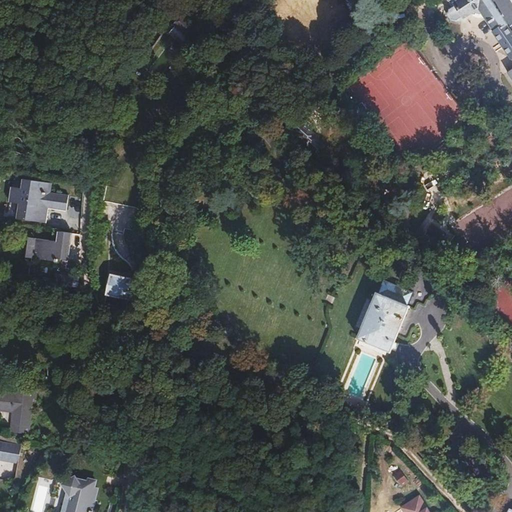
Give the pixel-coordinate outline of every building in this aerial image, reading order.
[(511,0),(446,0),(451,8),(448,10),(446,15),(449,19),(456,19),(471,9),(473,12),(479,13),(482,11),(495,31),(493,32),(511,61),(511,67),(506,71),(511,80),(511,0)] [(198,30),(182,15),(177,21),(174,24),(189,38),(191,35),(194,38),(200,32),(198,31),(198,30)] [(189,38),(174,24),(171,21),(165,29),(165,30),(182,45),(189,38)] [(226,48),(216,59),(222,66),(233,54),(226,48)] [(316,135),(296,117),(286,127),(309,148),(312,145),(309,142),(316,135)] [(66,210),(68,195),(50,192),(51,182),(23,177),(21,187),(11,185),(9,200),(19,201),(16,217),(45,221),(47,206),(66,210)] [(445,233),(431,224),(425,232),(439,241),(445,233)] [(69,259),(72,233),(60,231),(58,241),(27,237),(24,257),(56,261),(57,258),(69,259)] [(77,287),(78,264),(70,263),(69,275),(55,273),(53,283),(77,287)] [(507,318),(511,310),(511,289),(506,286),(497,299),(505,304),(499,313),(507,318)] [(399,339),(412,305),(379,293),(362,339),(395,351),(399,339)] [(40,400),(42,391),(18,387),(16,397),(0,394),(0,411),(14,414),(10,433),(28,436),(33,402),(34,399),(40,400)] [(346,412),(349,406),(341,403),(338,409),(346,412)] [(369,421),(372,415),(363,411),(361,418),(369,421)] [(14,448),(0,444),(0,459),(11,462),(14,448)] [(400,469),(393,474),(398,480),(405,475),(400,469)] [(79,476),(66,481),(69,489),(70,489),(72,493),(70,497),(69,500),(68,500),(66,501),(64,503),(63,506),(63,508),(63,510),(63,511),(62,511),(88,511),(98,493),(94,492),(97,486),(91,483),(90,484),(80,479),(79,476)] [(402,487),(410,482),(407,476),(399,480),(402,487)] [(62,511),(63,511),(63,510),(63,508),(63,506),(64,503),(66,501),(68,500),(69,500),(70,497),(66,496),(58,511),(62,511)] [(429,511),(421,498),(408,506),(411,511),(429,511)]
